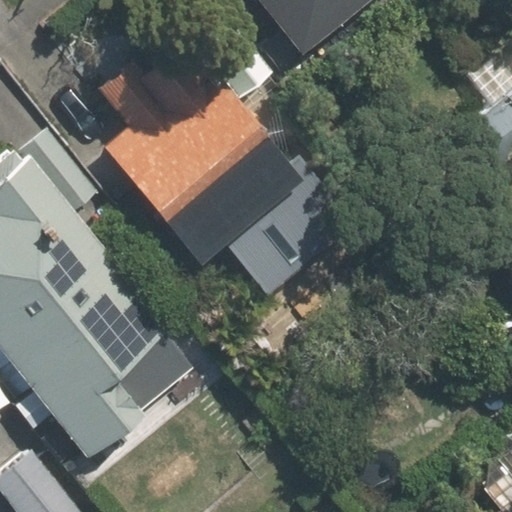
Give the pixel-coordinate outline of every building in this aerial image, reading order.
[(272,0),(298,30),(334,0),(272,0)] [(253,67),(219,25),(200,39),(219,63),(223,60),(238,79),(253,67)] [(485,95),(460,116),(499,162),(511,151),(511,27),(463,69),(485,95)] [(84,144),(173,253),(280,167),(190,56),(177,66),(159,45),(130,68),(119,55),(87,82),(116,118),(84,144)] [(0,373),(66,456),(118,414),(88,376),(148,327),(56,213),(85,188),(36,127),(0,156),(0,373)] [(511,200),(503,202),(511,260),(511,200)] [(208,233),(168,267),(228,342),(268,308),(208,233)] [(511,414),(484,437),(511,470),(511,414)] [(104,443),(70,471),(87,490),(120,463),(104,443)] [(74,511),(23,447),(0,466),(0,503),(7,511),(74,511)] [(300,507),(304,511),(342,511),(320,488),(300,507)]
